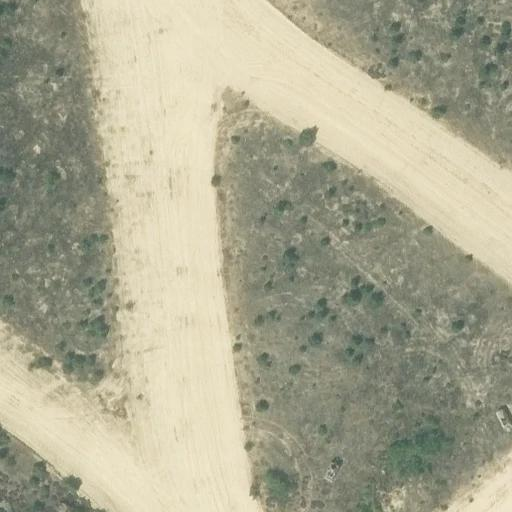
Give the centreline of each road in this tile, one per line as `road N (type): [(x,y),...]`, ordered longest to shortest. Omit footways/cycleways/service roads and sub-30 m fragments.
road 1 (track): [(225,511),(195,373),(161,0)]
road 2 (track): [(511,237),(308,80),(223,0)]
road 3 (track): [(142,511),(0,409)]
